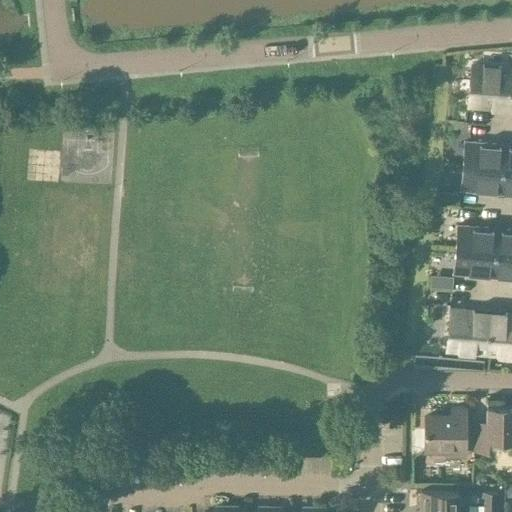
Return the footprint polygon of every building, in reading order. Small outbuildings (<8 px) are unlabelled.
[(511,67),(471,64),(467,104),(507,108),(511,67)] [(504,144),(464,140),(462,164),(502,168),(504,144)] [(511,144),(504,144),(502,168),(511,168),(511,144)] [(502,168),(462,164),(460,188),(500,192),(502,168)] [(511,168),(502,168),(500,192),(511,192),(511,168)] [(459,204),(460,192),(449,191),(448,203),(459,204)] [(497,228),(457,224),(455,248),(495,251),(497,228)] [(511,228),(497,228),(495,251),(511,252),(511,228)] [(495,251),(455,248),(453,272),(493,275),(495,251)] [(511,252),(495,251),(493,275),(511,276),(511,252)] [(452,287),(453,275),(441,274),(439,286),(452,287)] [(490,311),(450,308),(446,348),(486,352),(490,311)] [(511,313),(490,311),(486,352),(511,354),(511,313)] [(413,457),(413,458),(425,459),(425,447),(445,447),(465,447),(465,405),(450,405),(450,415),(425,415),(424,429),(413,429),(413,457)] [(511,438),(511,406),(487,406),(487,420),(475,420),(475,448),(488,448),(488,438),(511,438)] [(420,510),(457,510),(458,490),(420,489),(420,510)] [(485,511),(497,511),(497,491),(485,490),(485,511)]
